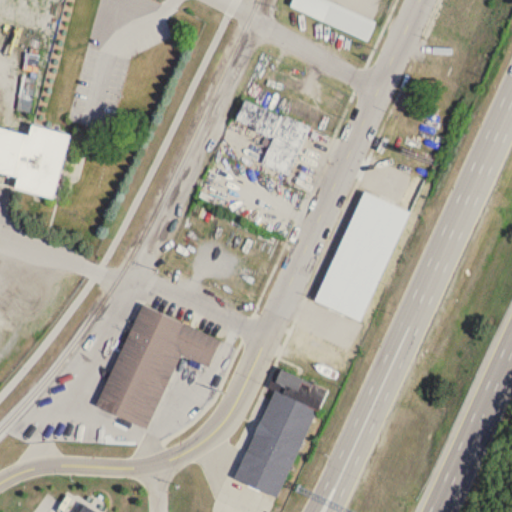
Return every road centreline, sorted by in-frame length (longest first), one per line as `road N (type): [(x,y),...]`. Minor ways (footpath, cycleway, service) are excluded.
road 1 (residential): [(420,0),(266,336)]
road 2 (residential): [(266,336),(232,413),(189,450),(124,469),(26,469),(0,482)]
road 3 (residential): [(274,0),(133,281)]
road 4 (trunk): [(511,101),(417,309)]
road 5 (trunk): [(417,309),(312,511)]
road 6 (tertiary): [(417,309),(333,511)]
road 7 (residential): [(133,281),(50,412),(44,466)]
road 8 (residential): [(252,16),(379,90)]
road 9 (residential): [(133,281),(150,280),(266,336)]
